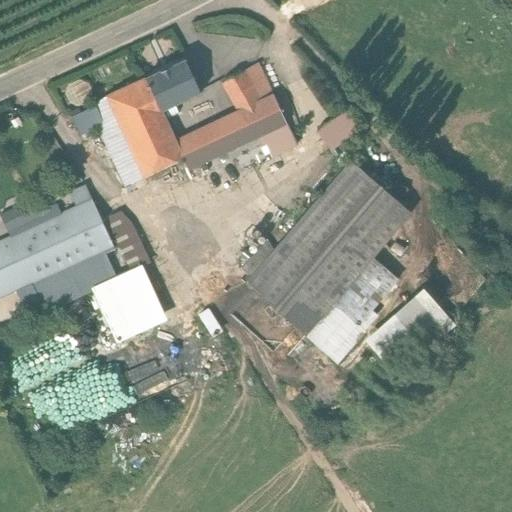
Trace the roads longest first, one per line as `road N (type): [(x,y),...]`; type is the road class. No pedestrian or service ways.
road 1 (track): [(257,0),(398,155),(511,234)]
road 2 (tertiary): [(0,89),(187,0)]
